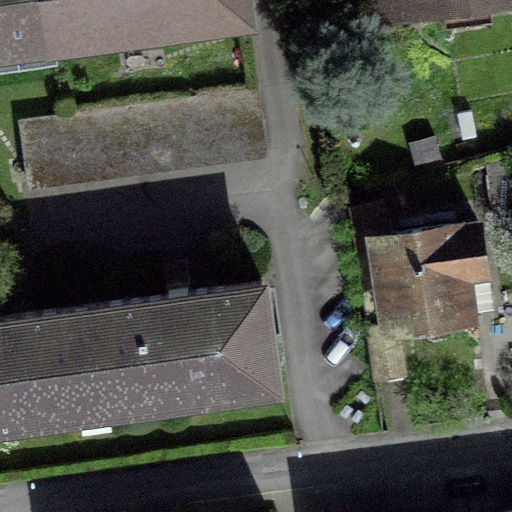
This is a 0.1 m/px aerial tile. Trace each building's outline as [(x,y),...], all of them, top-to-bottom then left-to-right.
[(251,0),(0,0),(0,46),(254,13),(251,0)] [(511,0),(367,0),(372,38),(511,22),(511,0)] [(271,171),(264,99),(143,112),(150,184),(271,171)] [(150,184),(143,112),(22,126),(29,197),(150,184)] [(511,280),(503,220),(375,239),(390,335),(484,320),(478,286),(511,280)] [(0,422),(277,386),(263,280),(180,291),(0,315),(0,422)]
